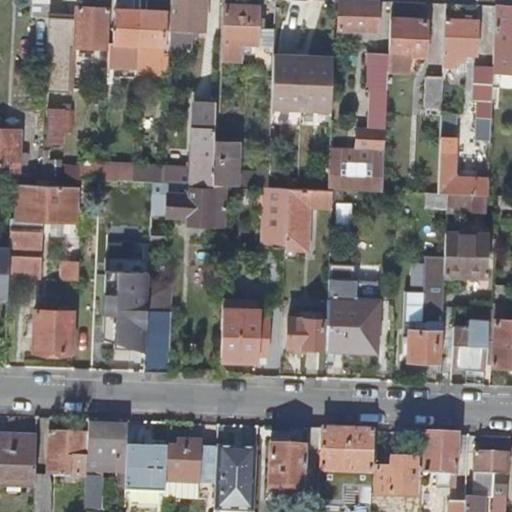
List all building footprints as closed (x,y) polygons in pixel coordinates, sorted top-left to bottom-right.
[(34,0),(34,15),(50,16),(50,0),(34,0)] [(109,43),(109,48),(108,65),(138,67),(140,10),(134,10),(134,0),(115,0),(114,43),(109,43)] [(170,0),(170,12),(168,53),(191,53),(192,30),(204,31),(205,0),(170,0)] [(378,32),(380,0),(377,0),(340,0),(339,31),(378,32)] [(242,44),(274,45),(275,28),(265,28),(259,27),(259,21),(260,6),(226,4),(224,58),(241,59),(242,44)] [(511,5),(495,5),(494,46),(511,46),(511,5)] [(109,48),(109,43),(110,9),(78,8),(77,20),(50,19),(47,81),(74,82),(76,47),(109,48)] [(170,12),(140,10),(138,67),(138,72),(167,74),(168,53),(170,12)] [(390,19),(389,55),(388,71),(409,71),(409,55),(425,56),(427,20),(390,19)] [(479,21),(446,19),(444,66),(457,66),(457,61),(465,62),(466,54),(477,54),(479,21)] [(333,56),(274,54),(272,108),(331,111),(333,56)] [(367,89),(387,90),(388,71),(389,55),(369,54),(367,89)] [(477,140),(490,141),(493,68),(474,68),(473,100),(476,100),(476,119),(478,119),(477,140)] [(427,107),(442,108),(443,78),(428,77),(427,107)] [(214,143),(216,104),(195,103),(193,163),(187,163),(187,168),(164,167),(163,182),(175,183),(192,184),(213,184),(214,143)] [(64,112),(49,111),(48,144),(63,144),(64,112)] [(438,194),(448,194),(488,196),(489,178),(459,177),(454,174),(456,115),(441,115),(438,194)] [(0,164),(10,165),(10,172),(19,172),(21,131),(0,130),(0,164)] [(358,148),(385,149),(386,131),(359,130),(358,148)] [(214,143),(213,184),(228,185),(264,187),(268,187),(269,174),(235,173),(236,144),(214,143)] [(328,190),(333,190),(383,192),(385,152),(329,150),(328,190)] [(104,164),(104,161),(93,161),(93,166),(79,165),(78,179),(83,179),(103,180),(104,164)] [(134,166),(104,164),(103,180),(133,181),(134,166)] [(164,167),(134,166),(133,181),(163,182),(164,167)] [(228,185),(213,184),(192,184),(175,183),(175,196),(168,195),(167,216),(189,217),(189,224),(226,225),(228,185)] [(17,218),(11,218),(10,247),(9,276),(40,277),(42,220),(76,221),(77,187),(18,184),(17,218)] [(288,188),(272,187),(268,187),(264,187),(261,247),(286,248),(288,188)] [(333,190),(328,190),(288,188),(286,248),(308,249),(310,207),(332,208),(333,190)] [(447,209),(448,194),(438,194),(428,194),(427,208),(447,209)] [(164,243),(164,230),(153,230),(153,242),(164,243)] [(486,235),(446,233),(445,254),(445,258),(444,275),(484,277),(486,235)] [(0,296),(8,297),(9,276),(10,247),(0,246),(0,296)] [(426,257),(424,293),(405,292),(403,337),(409,337),(410,329),(426,330),(426,323),(443,324),(444,275),(445,258),(426,257)] [(62,280),(83,280),(84,262),(62,261),(62,280)] [(92,366),(143,368),(149,268),(97,266),(92,366)] [(379,302),(329,300),(327,350),(376,352),(379,302)] [(223,301),(221,360),(257,362),(258,354),(268,355),(269,320),(259,320),(259,302),(223,301)] [(504,304),(494,304),(493,321),(491,366),(511,366),(511,321),(503,321),(504,304)] [(72,352),(74,311),(36,309),(35,351),(72,352)] [(169,313),(148,312),(146,372),(167,373),(169,313)] [(317,314),(317,319),(289,318),(288,348),(323,349),(324,314),(317,314)] [(452,364),(491,366),(493,321),(470,321),(470,327),(454,326),(452,364)] [(409,337),(408,362),(441,364),(442,331),(426,330),(410,329),(409,337)] [(87,435),(85,478),(84,508),(101,508),(102,486),(95,486),(96,478),(96,473),(126,474),(127,447),(128,422),(87,420),(87,435)] [(374,432),(308,430),(307,450),(306,477),(321,478),(321,473),(372,475),(374,432)] [(54,477),(85,478),(87,435),(48,434),(47,456),(55,457),(54,477)] [(459,436),(424,434),(422,475),(450,476),(450,481),(457,482),(459,436)] [(0,486),(34,487),(35,477),(36,438),(0,436),(0,486)] [(215,485),(216,449),(213,449),(213,448),(199,447),(199,443),(179,442),(167,442),(167,449),(165,499),(197,500),(198,484),(215,485)] [(269,490),(305,492),(306,477),(307,450),(283,449),(284,443),(271,443),(269,490)] [(167,449),(127,447),(126,474),(124,499),(124,508),(164,510),(165,499),(167,449)] [(216,448),(216,449),(215,485),(214,501),(214,511),(249,511),(253,511),(256,450),(216,448)] [(506,511),(509,457),(474,456),(474,475),(495,475),(494,500),(493,511),(506,511)] [(392,461),(392,465),(377,464),(375,497),(415,499),(417,462),(392,461)] [(495,475),(474,475),(473,499),(484,499),(494,500),(495,475)] [(35,477),(34,487),(33,511),(49,511),(50,487),(48,477),(35,477)] [(197,500),(214,501),(215,485),(198,484),(197,500)] [(361,506),(371,507),(372,485),(361,485),(361,506)] [(473,499),(465,498),(465,504),(464,511),(483,511),(484,499),(473,499)]
